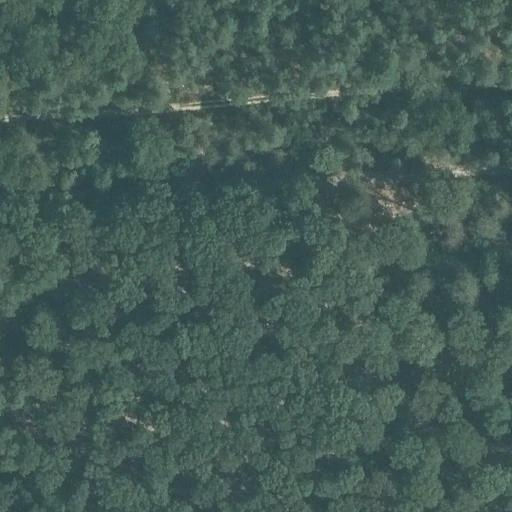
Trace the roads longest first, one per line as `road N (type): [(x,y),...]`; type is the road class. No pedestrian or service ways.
road 1 (track): [(511,78),(0,121)]
road 2 (track): [(511,168),(0,210)]
